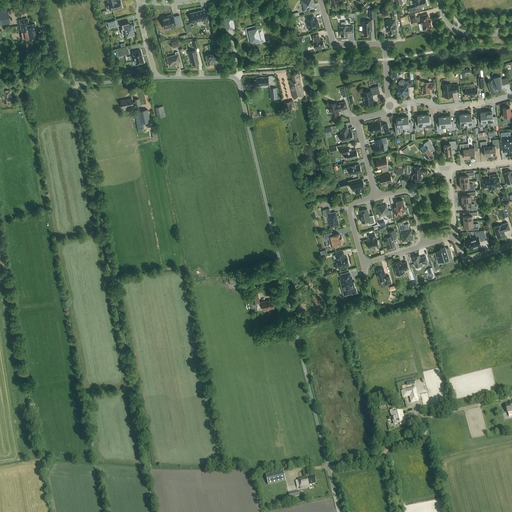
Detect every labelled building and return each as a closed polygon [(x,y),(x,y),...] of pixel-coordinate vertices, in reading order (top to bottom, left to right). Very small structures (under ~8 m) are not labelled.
[(119,0),(117,0),(115,1),(115,0),(107,0),(109,3),(107,3),(109,10),(112,9),(112,10),(122,7),(119,0)] [(314,7),(312,0),(301,0),(302,4),(303,4),(305,10),(303,10),(304,13),(310,11),(309,9),(314,7)] [(0,23),(9,21),(7,9),(0,10),(0,23)] [(191,14),(193,22),(208,18),(206,12),(203,13),(202,11),(191,14)] [(423,30),(432,28),(430,23),(431,22),(431,19),(429,19),(428,14),(420,16),(420,17),(416,18),(415,14),(409,16),(411,23),(417,22),(417,21),(421,20),(423,30)] [(182,26),(182,24),(179,15),(173,16),(171,17),(170,15),(161,17),(164,28),(170,26),(170,27),(175,26),(175,27),(182,26)] [(309,29),(319,27),(317,20),(314,21),(313,19),(314,19),(313,15),(306,17),(308,22),(307,23),(309,29)] [(235,29),(232,17),(225,19),(227,30),(235,29)] [(19,20),(21,32),(20,32),(22,39),(26,38),(26,39),(36,38),(35,31),(36,31),(35,23),(28,24),(27,18),(19,20)] [(395,19),(394,19),(386,20),(386,28),(388,28),(388,33),(389,33),(389,34),(392,34),(392,33),(396,33),(395,19)] [(362,21),(363,32),(364,32),(364,35),(371,35),(371,31),(372,31),(371,21),(362,21)] [(133,25),(132,26),(131,22),(129,23),(129,22),(121,24),(122,28),(121,29),(122,34),(126,33),(127,36),(134,34),(133,30),(135,30),(134,25),(133,25)] [(341,36),(348,36),(348,33),(349,33),(354,33),(353,26),(347,27),(347,26),(346,22),(341,22),(342,26),(340,26),(341,36)] [(257,43),(265,41),(262,29),(258,30),(257,28),(256,29),(256,26),(247,29),(249,36),(251,36),(252,41),(256,40),(257,43)] [(315,49),(325,46),(323,39),(319,40),(319,38),(320,38),(318,34),(312,36),(314,42),(313,42),(315,49)] [(206,55),(209,64),(213,63),(213,62),(216,61),(215,56),(219,55),(217,49),(211,51),(212,54),(206,55)] [(135,64),(144,62),(140,50),(132,52),(135,64)] [(188,52),(190,61),(191,61),(192,65),(199,63),(197,56),(197,55),(196,50),(188,52)] [(167,57),(169,65),(173,64),(176,63),(180,62),(177,51),(175,52),(175,55),(167,57)] [(298,73),(293,74),(291,75),(292,79),(289,80),(294,99),(304,97),(300,79),(299,79),(298,73)] [(257,86),(269,85),(268,77),(256,78),(257,79),(254,79),(255,84),(257,84),(257,86)] [(501,85),(509,83),(507,77),(501,79),(501,77),(494,77),(494,79),(491,81),(488,82),(491,93),(498,91),(497,89),(501,89),(501,85)] [(404,80),(401,80),(400,81),(399,83),(399,85),(397,86),(398,89),(397,89),(397,92),(398,92),(398,96),(408,94),(408,91),(408,88),(407,87),(413,86),(413,80),(404,81),(404,80)] [(423,93),(430,92),(430,89),(436,89),(435,82),(429,83),(429,82),(422,83),(423,93)] [(443,85),(445,97),(452,96),(452,92),(459,91),(458,85),(451,85),(451,84),(443,85)] [(372,96),(373,94),(380,93),(378,86),(370,88),(371,91),(362,93),(364,99),(365,99),(366,104),(374,102),(372,96)] [(465,88),(466,96),(470,96),(474,96),(474,95),(478,95),(477,87),(465,88)] [(8,100),(12,100),(11,90),(3,91),(4,98),(4,103),(8,103),(8,100)] [(131,98),(120,100),(122,109),(133,106),(136,105),(136,106),(140,106),(139,98),(134,99),(135,102),(132,102),(131,98)] [(293,100),(284,102),(286,111),(296,109),(293,100)] [(329,105),(332,116),(339,114),(338,110),(347,108),(345,102),(337,104),(336,103),(329,105)] [(508,122),(511,121),(511,113),(511,114),(510,107),(503,108),(504,113),(503,113),(502,114),(501,116),(501,117),(502,118),(503,119),(502,122),(505,123),(508,122)] [(143,130),(142,128),(144,128),(143,123),(150,121),(147,109),(134,112),(138,129),(138,131),(143,130)] [(489,111),(486,112),(487,122),(491,122),(491,125),(493,125),(494,126),(498,125),(497,118),(493,118),(492,111),(489,111)] [(487,122),(486,112),(484,112),(480,112),(481,119),(478,120),(479,127),(485,127),(484,122),(487,122)] [(468,114),(465,114),(467,124),(470,124),(470,127),(476,126),(475,120),(472,120),(471,113),(468,114)] [(423,115),(424,125),(425,128),(434,127),(433,121),(430,121),(429,114),(426,114),(423,115)] [(467,124),(465,114),(463,114),(460,115),(460,122),(457,122),(458,129),(464,129),(463,125),(467,124)] [(424,125),(423,115),(421,115),(417,115),(418,122),(415,123),(416,130),(422,130),(421,125),(424,125)] [(405,117),(402,117),(403,127),(407,127),(407,130),(413,130),(412,123),(409,123),(408,116),(405,117)] [(446,127),(445,116),(442,117),(439,117),(439,124),(436,124),(437,131),(443,130),(442,127),(446,127)] [(447,116),(445,116),(446,127),(449,126),(449,130),(455,130),(454,123),(451,123),(450,116),(447,116)] [(400,128),(403,127),(402,117),(397,118),(397,122),(394,122),(395,132),(396,133),(401,133),(400,128)] [(369,126),(369,128),(369,129),(369,130),(370,132),(370,131),(371,135),(372,135),(371,133),(382,130),(384,129),(384,133),(389,132),(387,124),(383,125),(383,126),(381,127),(380,123),(369,126)] [(342,142),(354,139),(352,131),(348,132),(347,126),(340,128),(341,134),(340,134),(342,142)] [(511,145),(511,135),(510,136),(510,131),(501,132),(503,152),(511,151),(511,145)] [(385,151),(383,144),(387,143),(386,137),(375,140),(376,145),(374,146),(376,153),(385,151)] [(493,146),(490,146),(491,156),(496,156),(496,155),(495,147),(499,147),(498,139),(492,140),(493,146)] [(434,147),(429,140),(424,144),(427,148),(422,151),(425,155),(424,155),(424,156),(426,158),(427,158),(428,159),(434,155),(430,150),(434,147)] [(445,155),(452,154),(451,148),(456,147),(455,141),(449,141),(450,144),(444,145),(444,149),(444,150),(444,153),(445,153),(445,155)] [(485,157),(491,156),(490,146),(487,146),(487,141),(480,142),(481,148),(484,148),(485,156),(485,157)] [(474,148),(469,148),(470,159),(475,158),(475,157),(475,149),(478,149),(477,142),(474,143),(474,148)] [(470,159),(469,148),(468,143),(460,144),(460,151),(463,150),(464,158),(465,159),(470,159)] [(347,160),(358,157),(356,149),(352,151),(351,149),(350,149),(349,149),(348,146),(341,148),(342,155),(345,154),(346,156),(345,157),(346,159),(347,159),(347,160)] [(383,171),(391,169),(390,165),(388,165),(386,156),(381,157),(382,159),(376,160),(378,168),(382,167),(383,171)] [(355,162),(351,163),(343,165),(345,172),(350,171),(350,174),(361,172),(360,164),(356,165),(355,162)] [(421,179),(421,172),(428,172),(427,167),(421,168),(421,166),(414,166),(414,175),(413,175),(412,176),(412,180),(415,180),(415,179),(421,179)] [(403,167),(395,169),(397,176),(405,174),(403,167)] [(458,177),(459,182),(469,181),(469,176),(474,175),(473,172),(467,173),(467,176),(460,176),(460,177),(458,177)] [(382,184),(392,181),(390,174),(380,177),(382,184)] [(482,179),(482,188),(488,187),(489,190),(495,190),(495,189),(497,188),(497,186),(500,186),(499,177),(498,177),(498,174),(490,175),(490,178),(482,179)] [(364,188),(363,181),(351,183),(352,186),(352,187),(352,189),(353,190),(353,191),(356,190),(357,194),(364,192),(363,188),(364,188)] [(475,186),(473,186),(473,184),(469,184),(469,181),(459,182),(459,187),(461,187),(468,187),(469,190),(475,189),(475,186)] [(461,196),(460,197),(461,202),(471,201),(470,196),(476,195),(475,192),(469,192),(469,196),(461,196)] [(396,202),(397,206),(394,207),(396,216),(402,214),(401,211),(406,210),(403,200),(396,202)] [(471,204),(471,201),(461,202),(461,207),(462,207),(470,207),(470,210),(477,209),(477,206),(475,206),(475,204),(471,204)] [(388,218),(393,217),(391,210),(388,211),(387,205),(384,205),(376,207),(377,211),(378,211),(379,216),(387,214),(388,218)] [(509,216),(506,206),(499,208),(502,218),(509,216)] [(331,227),(339,225),(336,212),(331,213),(329,208),(323,210),(324,217),(328,216),(331,227)] [(368,225),(375,223),(373,215),(369,216),(367,209),(359,211),(362,223),(368,221),(368,225)] [(462,216),(463,222),(473,221),(472,215),(477,215),(477,212),(471,212),(471,215),(463,216),(462,216)] [(478,226),(477,226),(476,224),(473,224),(473,221),(463,222),(463,227),(464,227),(472,227),(472,230),(479,229),(478,226)] [(408,223),(399,226),(400,232),(401,231),(403,241),(404,241),(407,241),(407,240),(413,239),(411,229),(409,229),(408,223)] [(504,231),(510,229),(508,223),(494,227),(496,233),(496,234),(496,236),(497,237),(498,238),(500,237),(502,237),(503,236),(505,235),(504,231)] [(387,247),(395,245),(393,238),(396,237),(394,230),(388,232),(389,236),(384,237),(387,247)] [(469,250),(482,246),(480,240),(486,238),(487,240),(484,230),(489,230),(467,232),(477,231),(478,236),(471,239),(465,241),(465,242),(466,241),(469,250)] [(331,247),(339,245),(339,243),(343,242),(342,235),(340,236),(339,234),(332,236),(332,232),(324,234),(325,240),(329,238),(331,247)] [(369,248),(379,246),(377,239),(376,239),(375,233),(368,235),(370,241),(367,241),(369,248)] [(449,261),(453,260),(451,252),(448,253),(447,252),(445,247),(440,249),(441,251),(435,252),(438,262),(444,260),(445,262),(449,261)] [(337,260),(338,264),(335,265),(336,268),(338,268),(339,268),(349,265),(347,257),(345,258),(343,252),(336,254),(337,260)] [(420,266),(422,265),(422,264),(428,262),(426,256),(420,258),(419,255),(413,257),(416,267),(417,269),(418,269),(420,269),(421,268),(420,266)] [(396,275),(397,275),(398,277),(402,276),(401,273),(404,272),(404,270),(409,269),(407,262),(401,263),(401,261),(393,263),(393,265),(393,266),(393,267),(394,268),(396,275)] [(381,269),(381,268),(379,269),(378,269),(379,270),(376,271),(378,275),(377,275),(378,277),(380,281),(379,281),(381,287),(386,285),(385,284),(391,282),(389,276),(386,277),(384,268),(381,269)] [(341,280),(345,294),(351,293),(353,294),(356,293),(356,292),(356,289),(354,288),(351,277),(350,277),(349,273),(341,275),(342,280),(341,280)] [(251,295),(253,303),(256,303),(257,307),(262,306),(263,310),(271,309),(271,308),(274,307),(273,300),(266,301),(260,302),(258,294),(251,295)] [(411,404),(419,402),(415,387),(400,391),(402,398),(409,397),(411,404)] [(402,412),(396,413),(396,410),(389,411),(390,414),(392,414),(394,425),(399,423),(400,425),(406,424),(404,419),(403,419),(402,412)] [(283,471),(266,475),(268,485),(285,481),(283,471)] [(309,485),(316,483),(314,477),(309,478),(309,477),(298,479),(300,489),(309,487),(309,485)]
